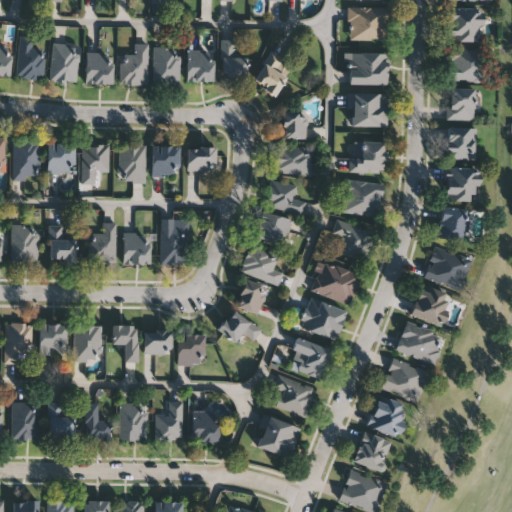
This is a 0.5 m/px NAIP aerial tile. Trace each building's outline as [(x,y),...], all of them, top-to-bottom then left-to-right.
[(449,38),(449,6),(482,6),(482,38),(449,38)] [(348,38),(348,8),(388,8),(388,38),(348,38)] [(32,47),(45,48),(43,78),(16,75),(19,35),(33,36),(32,47)] [(246,55),(246,75),(220,75),(220,38),(234,38),(234,55),(246,55)] [(49,79),(52,42),(79,44),(76,81),(49,79)] [(147,83),(120,83),(120,52),(133,52),(133,42),(147,42),(147,83)] [(0,72),(0,43),(11,44),(9,73),(0,72)] [(152,83),(152,46),(179,46),(179,83),(152,83)] [(448,79),(449,46),(484,47),(483,80),(448,79)] [(213,48),(213,79),(186,79),(186,48),(213,48)] [(283,59),(279,63),(290,72),(272,94),(251,76),(273,51),(283,59)] [(386,82),(347,82),(347,51),(386,51),(386,82)] [(85,82),(85,52),(112,52),(112,82),(85,82)] [(446,117),(446,86),(474,86),(474,117),(446,117)] [(386,91),(386,125),(348,125),(348,91),(386,91)] [(282,109),(305,109),(305,138),(282,138),(282,109)] [(446,126),(474,126),(474,158),(446,158),(446,126)] [(40,139),(40,177),(12,177),(13,139),(40,139)] [(350,170),(350,140),(384,140),(384,170),(350,170)] [(47,172),(47,141),(74,141),(74,172),(47,172)] [(95,182),(81,182),(81,144),(108,144),(108,170),(95,170),(95,182)] [(144,180),(119,180),(119,144),(144,144),(144,180)] [(150,144),(178,144),(178,174),(150,174),(150,144)] [(215,145),(215,170),(186,170),(186,145),(215,145)] [(276,146),(312,147),(310,174),(274,172),(276,146)] [(444,199),(444,166),(476,166),(476,199),(444,199)] [(340,211),(343,178),(382,182),(379,215),(340,211)] [(294,198),(304,200),(302,212),(265,205),(270,179),(297,184),(294,198)] [(465,208),(461,240),(438,237),(441,205),(465,208)] [(256,235),(264,210),(291,219),(283,244),(256,235)] [(187,262),(160,262),(160,217),(187,218),(187,262)] [(375,232),(364,261),(328,248),(339,219),(375,232)] [(89,261),(89,231),(101,231),(101,221),(115,221),(115,261),(89,261)] [(11,260),(11,223),(37,223),(37,260),(11,260)] [(75,259),(49,259),(49,223),(62,223),(62,231),(75,231),(75,259)] [(150,263),(122,263),(122,231),(150,231),(150,263)] [(278,283),(240,269),(250,245),(277,255),(272,268),(282,272),(278,283)] [(423,278),(432,246),(471,257),(462,288),(423,278)] [(312,292),(319,262),(358,272),(351,301),(312,292)] [(267,286),(257,312),(236,305),(246,279),(267,286)] [(438,324),(409,312),(422,283),(451,295),(438,324)] [(333,339),(299,325),(310,296),(345,309),(333,339)] [(242,331),(235,341),(218,329),(233,308),(260,328),(252,339),(242,331)] [(32,321),(32,355),(22,355),(22,361),(4,361),(4,321),(32,321)] [(433,361),(395,351),(404,321),(442,332),(433,361)] [(66,322),(66,352),(39,352),(39,322),(66,322)] [(136,359),(124,359),(124,342),(112,342),(112,323),(136,323),(136,359)] [(73,359),(73,324),(101,324),(101,359),(73,359)] [(171,328),(171,352),(143,352),(143,328),(171,328)] [(177,363),(177,333),(204,333),(204,363),(177,363)] [(292,349),(296,336),(331,348),(320,377),(292,367),(298,351),(292,349)] [(380,386),(392,356),(428,370),(416,400),(380,386)] [(304,415),(276,406),(281,389),(273,387),(277,373),(313,385),(304,415)] [(367,424),(379,393),(408,405),(395,435),(367,424)] [(154,438),(155,412),(167,412),(167,400),(182,400),(181,439),(154,438)] [(37,401),(37,437),(11,437),(11,401),(37,401)] [(84,438),(84,401),(97,401),(97,420),(109,420),(109,438),(84,438)] [(119,402),(145,402),(145,438),(119,438),(119,402)] [(48,436),(48,403),(73,403),(73,436),(48,436)] [(218,440),(192,440),(192,409),(212,409),(212,419),(218,419),(218,440)] [(299,424),(291,456),(255,446),(264,414),(299,424)] [(391,439),(382,470),(353,462),(361,430),(391,439)] [(374,511),(338,499),(349,468),(385,482),(374,511)] [(12,511),(12,499),(38,499),(38,511),(12,511)] [(72,499),(72,511),(46,511),(46,499),(72,499)] [(81,511),(81,499),(107,499),(107,511),(81,511)] [(154,511),(154,500),(181,500),(181,511),(154,511)] [(142,511),(117,511),(117,501),(142,501),(142,511)]
